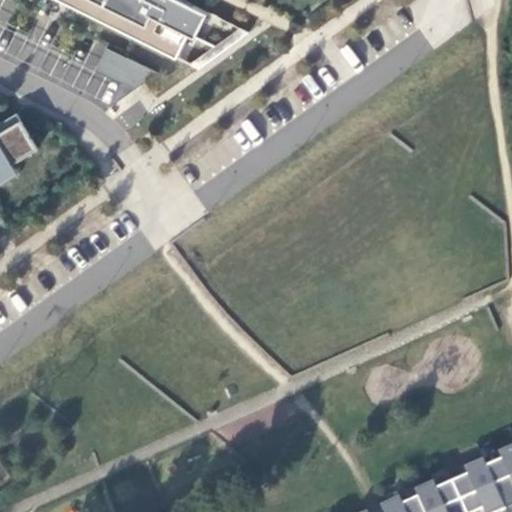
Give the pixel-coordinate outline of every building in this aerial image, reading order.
[(194,38),(207,13),(179,0),(57,0),(58,0),(73,0),(70,6),(120,31),(124,22),(135,28),(131,37),(176,59),(188,35),(194,38)] [(139,89),(149,69),(106,48),(96,68),(139,89)] [(0,172),(37,150),(16,114),(15,115),(20,122),(0,133),(0,172)] [(15,115),(0,123),(0,133),(20,122),(15,115)] [(486,468),(501,501),(511,496),(511,447),(498,454),(502,461),(486,468)] [(501,501),(486,468),(483,460),(465,469),(468,476),(448,485),(460,511),(478,511),(489,507),(490,511),(500,511),(505,510),(501,501)] [(460,511),(448,485),(437,490),(433,483),(415,491),(418,498),(424,511),(460,511)] [(424,511),(418,498),(403,505),(399,498),(381,507),(383,511),(424,511)]
